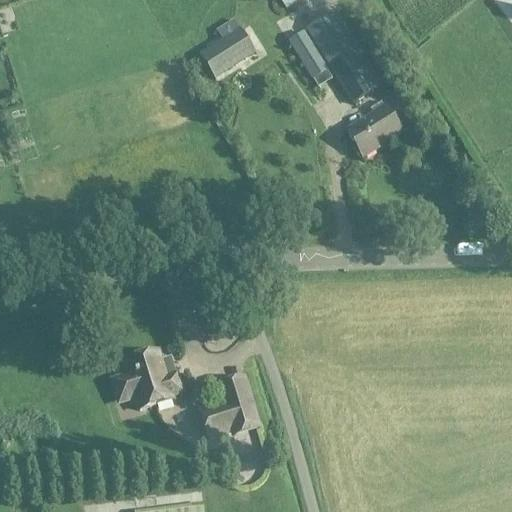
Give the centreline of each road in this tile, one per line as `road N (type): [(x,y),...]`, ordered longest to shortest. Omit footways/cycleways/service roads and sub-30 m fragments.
road 1 (unclassified): [(235,263),(511,255)]
road 2 (unclassified): [(314,511),(235,263)]
road 3 (unclassified): [(0,307),(235,263)]
